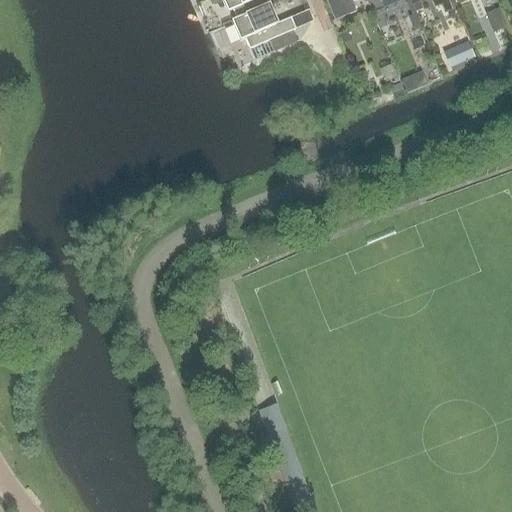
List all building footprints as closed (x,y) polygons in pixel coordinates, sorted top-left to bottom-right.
[(269,7),(266,0),(221,0),(227,13),(233,11),(236,20),(239,19),(269,7)] [(325,0),(335,21),(356,12),(351,0),(325,0)] [(277,25),(269,7),(239,19),(236,20),(231,22),(240,42),(245,40),(249,50),(295,30),(290,19),(277,25)] [(498,13),(487,18),(495,36),(506,32),(498,13)] [(450,68),(474,57),(467,42),(444,53),(450,68)] [(382,71),(387,84),(397,80),(391,67),(382,71)] [(404,96),(400,86),(392,89),(397,99),(404,96)]
